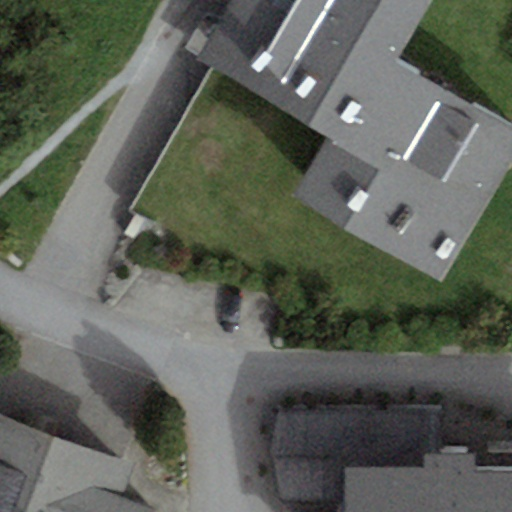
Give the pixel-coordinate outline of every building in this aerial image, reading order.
[(441,281),(511,161),(511,126),(395,60),(430,0),(231,0),(197,61),(214,70),(259,96),(329,137),(292,196),(441,281)] [(259,96),(214,70),(130,213),(146,221),(177,237),(259,96)] [(146,221),(130,213),(120,232),(136,241),(146,221)] [(334,455),(334,511),(511,511),(511,465),(487,466),(487,439),(446,439),(446,405),(274,405),(274,455),(334,455)] [(136,465),(0,414),(0,511),(158,511),(161,507),(126,494),(136,465)]
